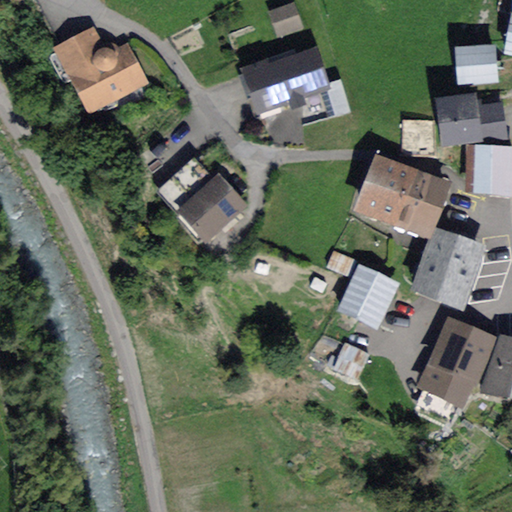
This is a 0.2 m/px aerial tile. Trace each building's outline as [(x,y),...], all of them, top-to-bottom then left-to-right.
[(265,16),(273,40),(300,32),(292,7),(265,16)] [(511,61),(511,20),(504,19),(496,58),(511,61)] [(82,31),(38,50),(68,117),(139,85),(118,47),(109,51),(89,44),(82,31)] [(448,54),(451,92),(492,89),(489,50),(448,54)] [(289,53),(234,71),(254,140),(259,138),(269,144),(300,141),(302,129),(348,116),(340,84),(322,89),(308,54),(290,59),(289,53)] [(422,106),(428,154),(502,145),(496,107),(464,111),(462,99),(422,106)] [(136,193),(182,248),(230,208),(184,153),(136,193)] [(508,155),(464,153),(461,200),(505,202),(508,155)] [(339,214),(411,246),(437,189),(365,157),(339,214)] [(453,317),(475,253),(426,236),(403,300),(453,317)] [(318,271),(336,279),(343,262),(326,254),(318,271)] [(325,317),(364,337),(389,289),(350,269),(325,317)] [(484,341),(436,323),(410,393),(458,411),(484,341)] [(322,375),(347,387),(362,359),(337,346),(322,375)] [(511,409),(511,351),(488,348),(478,403),(511,409)]
